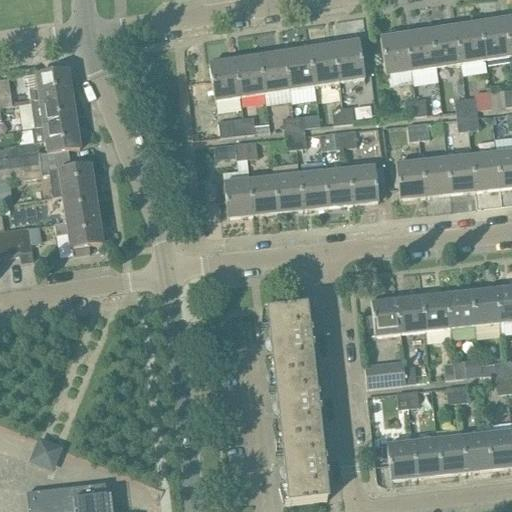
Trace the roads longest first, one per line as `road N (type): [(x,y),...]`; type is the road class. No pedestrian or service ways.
road 1 (residential): [(353,508),(323,254)]
road 2 (residential): [(169,273),(86,35)]
road 3 (residential): [(194,511),(169,273)]
road 4 (residential): [(86,35),(312,0)]
road 5 (residential): [(323,254),(511,233)]
road 6 (residential): [(0,301),(169,273)]
road 7 (residential): [(353,508),(511,491)]
road 8 (residential): [(169,273),(323,254)]
